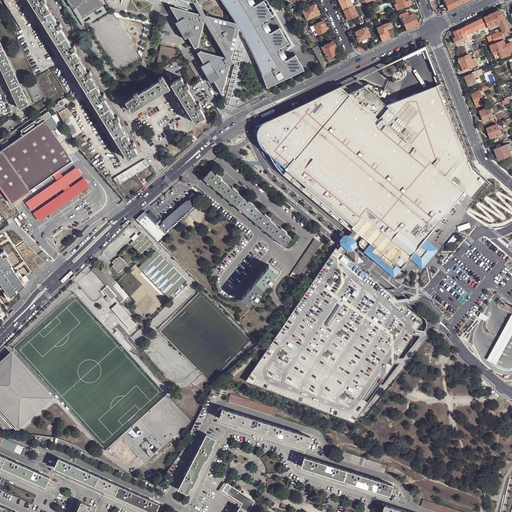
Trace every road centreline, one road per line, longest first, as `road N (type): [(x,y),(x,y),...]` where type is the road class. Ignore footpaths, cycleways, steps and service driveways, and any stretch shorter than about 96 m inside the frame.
road 1 (secondary): [(432,27),(481,157),(511,185)]
road 2 (secondary): [(138,203),(114,217),(24,311)]
road 3 (secondary): [(24,311),(138,203)]
road 4 (secondary): [(308,87),(228,122),(184,163)]
road 5 (secondary): [(184,163),(308,87)]
